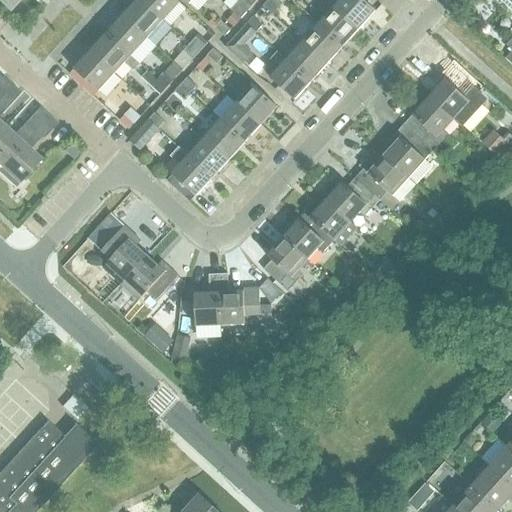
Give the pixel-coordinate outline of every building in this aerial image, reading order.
[(0,0),(0,2),(8,11),(18,0),(0,0)] [(140,0),(136,0),(122,16),(147,39),(163,21),(140,0)] [(175,0),(140,0),(163,21),(179,3),(175,0)] [(240,0),(231,10),(241,19),(251,7),(242,0),(240,0)] [(285,0),(268,0),(263,6),(273,15),(285,0)] [(340,0),(335,7),(359,29),(376,11),(363,0),(340,0)] [(335,7),(318,25),(343,47),(359,29),(335,7)] [(122,16),(106,34),(130,56),(147,39),(122,16)] [(253,17),(247,24),(256,33),(262,26),(253,17)] [(214,22),(212,20),(209,22),(224,36),(231,30),(218,18),(214,22)] [(256,33),(247,24),(225,48),(243,64),(252,53),(244,46),(256,33)] [(318,25),(302,42),(327,65),(343,47),(318,25)] [(106,34),(90,51),(114,74),(124,64),(132,71),(139,64),(130,56),(106,34)] [(196,37),(189,45),(199,53),(205,46),(196,37)] [(302,42),(286,60),(311,82),(327,65),(302,42)] [(199,53),(189,45),(184,51),(193,59),(199,53)] [(208,55),(217,63),(222,57),(213,49),(208,55)] [(114,74),(90,51),(74,69),(98,91),(114,74)] [(286,60),(277,52),(270,60),(279,68),(269,78),(294,101),(311,82),(286,60)] [(439,87),(429,98),(453,120),(460,127),(485,100),(449,66),(434,83),(439,87)] [(164,73),(157,80),(166,88),(173,82),(164,73)] [(0,96),(12,84),(2,76),(0,78),(0,96)] [(187,78),(181,85),(190,93),(196,86),(187,78)] [(166,88),(157,80),(152,86),(161,95),(166,88)] [(0,96),(0,132),(5,127),(0,122),(0,110),(1,110),(3,112),(21,93),(12,84),(0,96)] [(190,93),(181,85),(175,92),(184,100),(190,93)] [(252,85),(236,102),(262,126),(277,109),(252,85)] [(415,113),(404,125),(433,152),(449,135),(444,131),(453,120),(429,98),(415,113)] [(236,102),(219,121),(245,144),(262,126),(236,102)] [(5,127),(0,132),(0,167),(48,116),(45,113),(39,107),(34,113),(26,122),(21,128),(23,129),(16,137),(5,127)] [(131,108),(127,113),(125,115),(134,124),(141,117),(131,108)] [(155,113),(148,120),(158,129),(165,122),(155,113)] [(0,167),(0,174),(14,188),(41,159),(29,149),(41,136),(43,138),(56,123),(48,116),(0,167)] [(158,129),(148,120),(129,141),(140,152),(156,134),(155,133),(158,129)] [(219,121),(203,139),(228,162),(245,144),(219,121)] [(394,145),(383,156),(408,179),(433,152),(404,125),(389,141),(394,145)] [(498,153),(511,140),(499,127),(486,141),(498,153)] [(203,139),(187,156),(213,179),(228,162),(203,139)] [(213,179),(187,156),(178,147),(168,157),(178,166),(171,174),(196,198),(213,179)] [(370,162),(355,178),(379,200),(388,191),(393,196),(408,179),(383,156),(374,166),(370,162)] [(343,182),(326,201),(355,228),(356,227),(351,223),(360,212),(364,216),(379,200),(355,178),(347,187),(343,182)] [(312,207),(300,219),(315,233),(320,229),(333,242),(334,241),(339,246),(355,228),(326,201),(316,211),(312,207)] [(300,219),(283,237),(308,261),(319,249),(323,253),(333,242),(320,229),(315,233),(300,219)] [(101,268),(120,285),(147,256),(137,247),(141,242),(124,226),(102,251),(110,258),(101,268)] [(308,261),(283,237),(267,256),(272,261),(263,270),(287,292),(303,275),(298,271),(308,261)] [(147,256),(120,285),(138,302),(131,310),(140,318),(156,300),(156,301),(178,276),(162,261),(157,266),(147,256)] [(221,326),(218,274),(209,275),(210,293),(195,293),(196,327),(221,326)] [(228,274),(218,274),(221,326),(272,323),(271,305),(260,306),(259,288),(243,289),(244,291),(228,292),(228,274)] [(174,341),(156,324),(144,336),(162,353),(174,341)] [(305,331),(294,340),(304,352),(315,342),(305,331)] [(172,359),(184,362),(190,338),(178,335),(172,359)] [(272,419),(265,426),(280,442),(287,435),(272,419)] [(511,451),(509,448),(490,468),(511,488),(511,451)] [(511,488),(490,468),(472,488),(497,511),(507,502),(511,506),(511,488)] [(472,488),(454,508),(458,511),(497,511),(472,488)] [(218,511),(201,496),(186,511),(218,511)]
